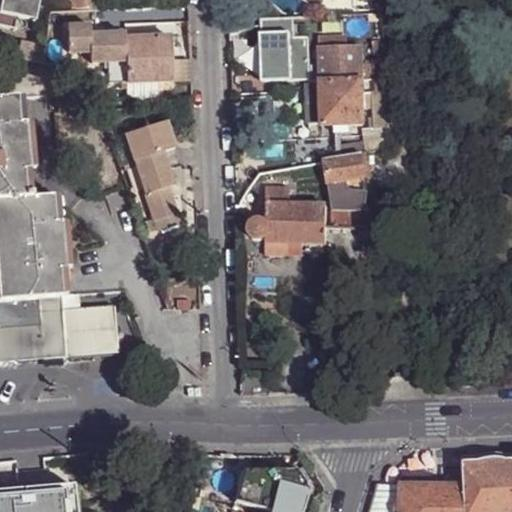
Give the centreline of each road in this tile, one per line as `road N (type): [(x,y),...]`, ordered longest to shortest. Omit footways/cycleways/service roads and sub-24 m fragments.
road 1 (residential): [(209,0),(225,426)]
road 2 (secondary): [(0,435),(225,426)]
road 3 (secondary): [(363,423),(511,418)]
road 4 (secondary): [(225,426),(363,423)]
